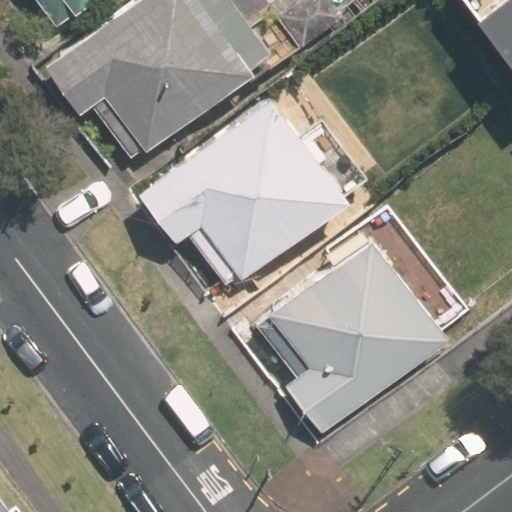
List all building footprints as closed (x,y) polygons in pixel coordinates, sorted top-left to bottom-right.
[(93,0),(46,0),(62,22),(93,0)] [(287,40),(256,0),(125,0),(59,50),(99,103),(125,83),(162,134),(287,40)] [(511,0),(492,0),(511,26),(511,0)] [(296,90),(287,77),(147,179),(189,237),(205,226),(242,277),(366,187),(312,113),(331,100),(314,77),(296,90)] [(330,422),(474,317),(389,202),(337,240),(346,253),(284,298),(325,354),(296,376),(330,422)] [(14,511),(0,492),(0,511),(14,511)]
